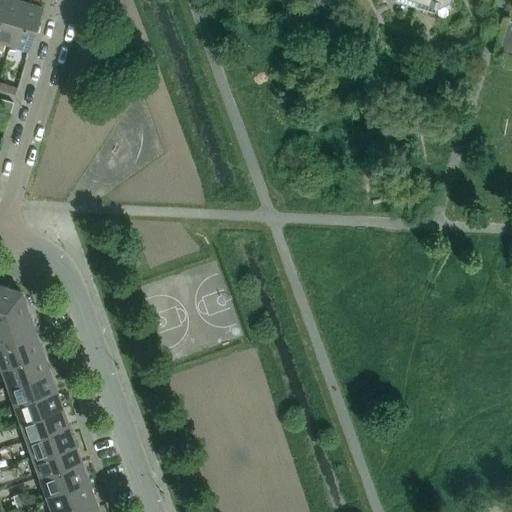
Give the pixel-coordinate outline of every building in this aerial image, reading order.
[(22,0),(2,0),(0,8),(0,40),(9,43),(23,0),(22,0)] [(42,6),(23,0),(9,43),(29,49),(42,6)] [(396,0),(396,2),(435,12),(436,6),(447,0),(396,0)] [(300,28),(309,32),(312,23),(303,19),(300,28)] [(511,54),(511,21),(507,20),(498,50),(511,54)] [(0,109),(9,112),(10,112),(13,103),(3,100),(0,109)] [(0,312),(21,291),(0,284),(0,312)] [(0,347),(36,334),(21,291),(0,312),(0,347)] [(0,367),(43,352),(36,334),(0,347),(0,367)] [(49,371),(43,352),(0,367),(0,368),(6,386),(49,371)] [(55,389),(49,371),(6,386),(13,404),(55,389)] [(62,407),(55,389),(13,404),(19,422),(62,407)] [(68,425),(62,407),(19,422),(25,440),(68,425)] [(75,443),(68,425),(25,440),(32,458),(75,443)] [(81,462),(75,443),(32,458),(38,477),(81,462)] [(87,480),(81,462),(38,477),(45,495),(87,480)] [(53,511),(94,498),(87,480),(45,495),(50,511),(53,511)] [(15,506),(24,502),(20,493),(11,496),(15,506)] [(98,511),(94,498),(53,511),(98,511)] [(24,502),(15,506),(17,511),(27,511),(28,511),(24,502)]
